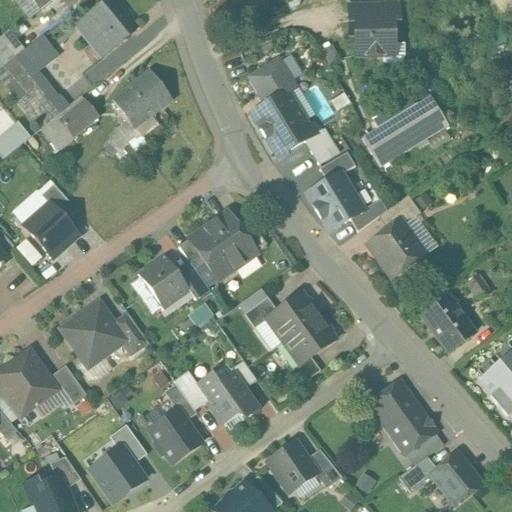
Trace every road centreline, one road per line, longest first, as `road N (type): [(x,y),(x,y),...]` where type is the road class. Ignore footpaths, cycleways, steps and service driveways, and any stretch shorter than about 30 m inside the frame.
road 1 (residential): [(0,334),(241,162)]
road 2 (residential): [(167,511),(399,346)]
road 3 (residential): [(241,162),(399,346)]
road 4 (residential): [(185,0),(241,162)]
road 5 (residential): [(399,346),(511,470)]
